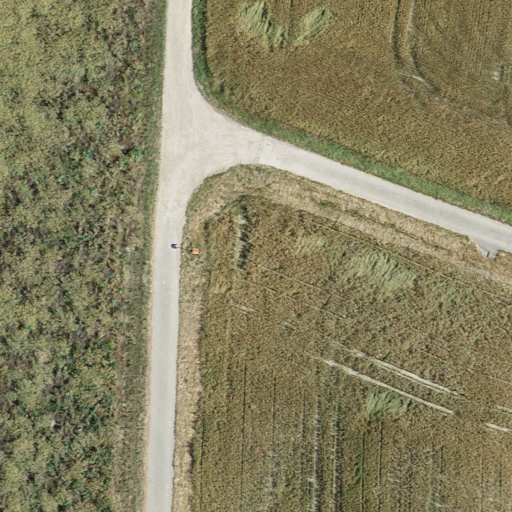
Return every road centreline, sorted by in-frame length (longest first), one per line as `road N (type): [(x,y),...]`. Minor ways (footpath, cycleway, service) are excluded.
road 1 (track): [(157,511),(182,0)]
road 2 (track): [(173,120),(511,244)]
